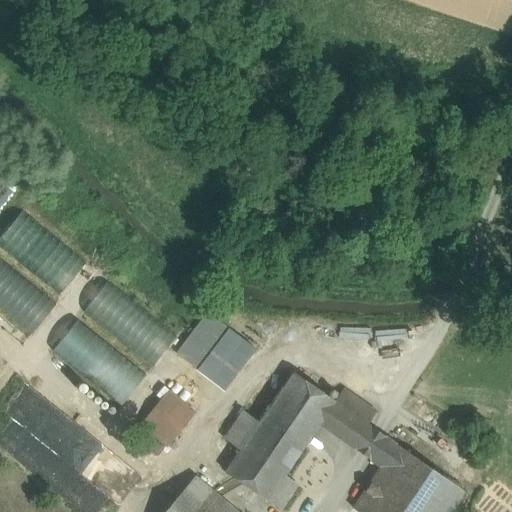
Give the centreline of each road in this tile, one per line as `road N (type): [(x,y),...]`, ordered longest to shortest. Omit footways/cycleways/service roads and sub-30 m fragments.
road 1 (track): [(455,289),(291,282),(174,232),(32,89),(14,16),(20,0)]
road 2 (track): [(379,430),(511,169)]
